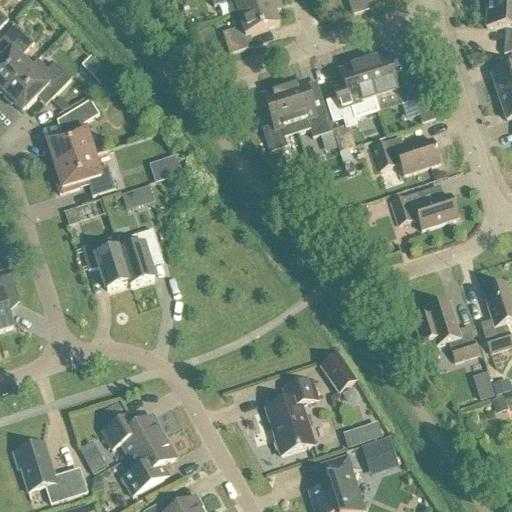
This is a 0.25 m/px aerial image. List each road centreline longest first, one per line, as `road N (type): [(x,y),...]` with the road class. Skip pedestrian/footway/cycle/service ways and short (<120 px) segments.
road 1 (residential): [(251,511),(170,372),(132,355),(65,361)]
road 2 (residential): [(502,223),(422,14)]
road 3 (residential): [(0,154),(65,361)]
